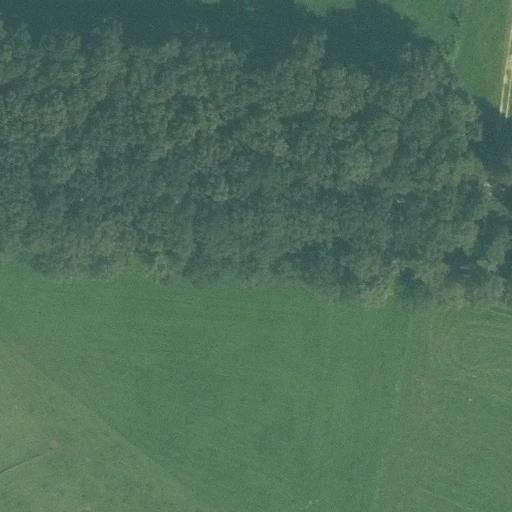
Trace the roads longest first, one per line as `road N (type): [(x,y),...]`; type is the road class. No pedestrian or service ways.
road 1 (track): [(511,192),(239,200),(0,190)]
road 2 (track): [(511,46),(500,147),(485,193)]
